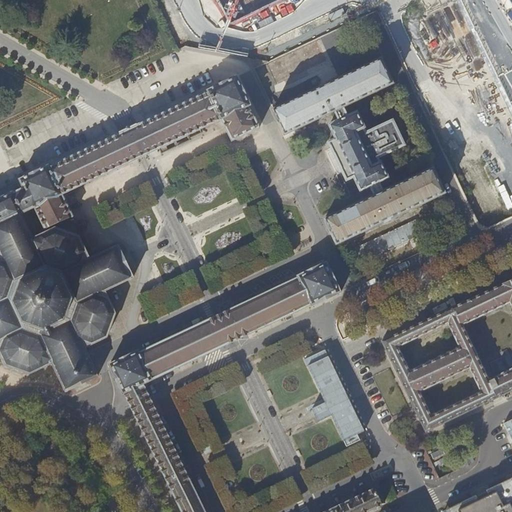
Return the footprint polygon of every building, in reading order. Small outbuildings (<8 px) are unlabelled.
[(217,0),(230,24),(281,0),(217,0)] [(325,219),(337,245),(384,222),(384,223),(397,217),(446,194),(434,168),(397,185),(383,192),(381,187),(379,183),(388,179),(381,162),(380,163),(378,158),(404,146),(398,133),(392,121),(366,133),(364,128),(365,128),(356,112),(347,117),(343,107),(394,83),(382,58),(358,70),(333,81),(333,80),(320,86),(320,87),(273,110),(285,135),(334,111),(339,121),(330,125),(336,139),(329,143),(334,154),(339,164),(342,170),(347,181),(354,177),(361,190),(370,186),(374,196),(330,216),(325,219)] [(34,208),(35,209),(35,208),(46,228),(46,230),(48,229),(47,228),(71,217),(72,218),(74,217),(73,216),(66,200),(63,195),(143,157),(149,154),(222,120),(223,122),(232,141),(246,134),(259,128),(249,107),(250,106),(249,103),(238,81),(238,80),(236,77),(234,78),(234,79),(211,90),(211,89),(208,91),(209,93),(141,125),(140,124),(138,125),(137,125),(134,126),(134,128),(129,130),(124,132),(123,131),(120,133),(118,135),(118,136),(50,168),(49,167),(49,166),(46,168),(47,168),(35,174),(23,179),(23,178),(20,180),(22,183),(25,189),(34,208)] [(34,208),(25,189),(14,194),(13,193),(12,192),(10,192),(11,194),(6,197),(3,198),(0,199),(0,224),(16,217),(21,215),(22,215),(35,209),(34,208)] [(0,350),(0,351),(7,366),(17,369),(20,370),(24,372),(31,374),(45,367),(53,363),(66,391),(81,384),(98,376),(96,372),(85,348),(93,344),(107,338),(110,330),(112,324),(116,314),(109,300),(105,292),(131,280),(134,278),(128,266),(128,265),(126,262),(126,260),(125,258),(124,259),(118,247),(115,248),(90,260),(86,252),(79,237),(71,234),(67,233),(64,232),(56,229),(49,232),(41,236),(34,240),(22,215),(21,215),(16,217),(0,224),(0,350)] [(349,251),(356,265),(422,234),(416,220),(349,251)] [(126,393),(143,385),(152,381),(187,364),(225,346),(232,343),(235,341),(311,305),(312,306),(341,293),(327,262),(308,271),(297,276),(298,278),(289,282),(229,310),(219,315),(211,319),(147,350),(140,353),(139,352),(111,365),(124,394),(126,393)] [(434,291),(428,279),(366,307),(345,317),(351,330),(373,320),(434,291)] [(425,432),(485,404),(511,391),(511,279),(510,280),(383,341),(388,351),(408,394),(422,424),(425,432)] [(143,385),(126,393),(129,400),(131,404),(182,511),(205,511),(183,467),(143,385)] [(476,495),(442,511),(511,511),(511,477),(486,490),(489,495),(478,500),(476,495)] [(368,511),(382,505),(375,489),(326,511),(368,511)]
